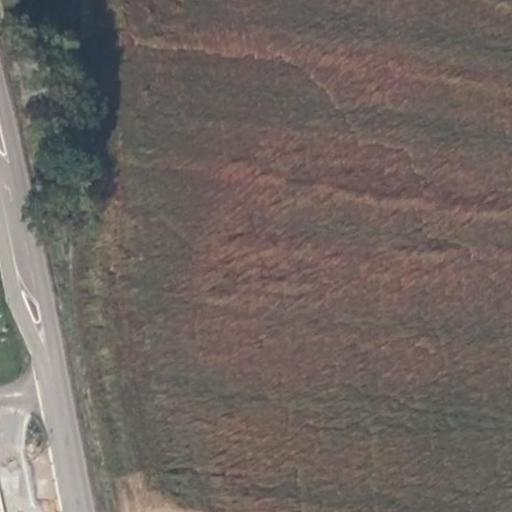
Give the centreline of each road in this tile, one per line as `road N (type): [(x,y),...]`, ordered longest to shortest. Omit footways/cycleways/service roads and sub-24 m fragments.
road 1 (tertiary): [(59,393),(50,305),(0,81)]
road 2 (tertiary): [(0,218),(18,300),(59,393)]
road 3 (tertiary): [(59,393),(82,511)]
